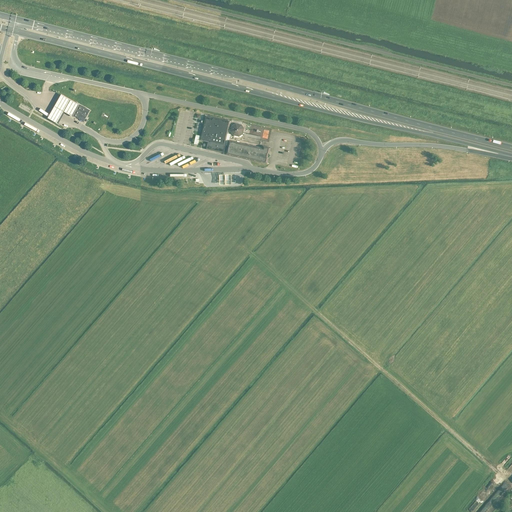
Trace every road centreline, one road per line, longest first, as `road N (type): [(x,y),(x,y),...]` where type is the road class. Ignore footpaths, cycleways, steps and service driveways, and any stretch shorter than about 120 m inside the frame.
road 1 (trunk): [(511,147),(0,14)]
road 2 (trunk): [(0,27),(511,154)]
road 3 (trunk): [(320,153),(343,139),(511,155)]
